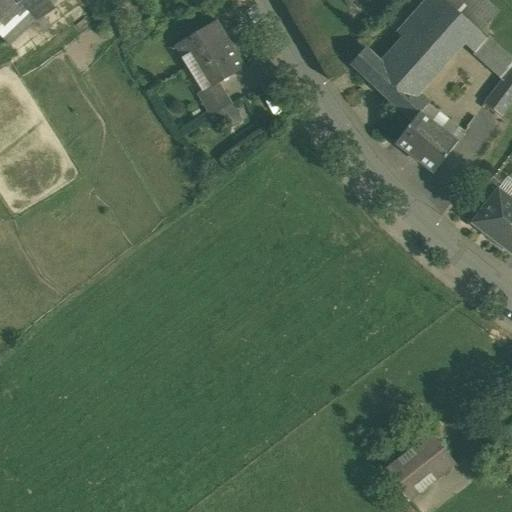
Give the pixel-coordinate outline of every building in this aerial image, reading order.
[(38,0),(24,0),(19,4),(16,2),(0,14),(0,41),(4,46),(49,15),(44,8),(38,0)] [(472,26),(443,0),(428,0),(410,20),(421,30),(409,43),(436,67),(460,41),(459,40),(472,26)] [(421,30),(410,20),(397,34),(403,39),(404,39),(409,43),(421,30)] [(244,68),(217,22),(175,47),(188,68),(192,66),(206,88),(207,91),(218,84),(244,68)] [(487,40),(472,26),(459,40),(460,41),(474,54),(487,40)] [(403,39),(381,64),(365,50),(350,66),(413,123),(420,114),(423,111),(414,103),(417,99),(412,94),(436,67),(409,43),(404,39),(403,39)] [(511,72),(511,62),(487,40),(474,54),(505,82),(511,72)] [(511,72),(505,82),(486,105),(502,117),(511,104),(511,72)] [(218,84),(207,91),(206,88),(197,94),(210,116),(231,104),(218,84)] [(437,115),(426,106),(423,111),(420,114),(432,123),(437,115)] [(432,123),(420,114),(413,123),(396,145),(433,174),(457,143),(432,123)] [(492,178),(477,197),(487,204),(497,190),(501,185),(492,178)] [(487,204),(472,224),(481,231),(479,233),(491,242),(511,213),(511,201),(497,190),(487,204)] [(511,213),(491,242),(502,250),(504,248),(511,254),(511,213)] [(429,434),(384,470),(409,501),(454,466),(429,434)]
